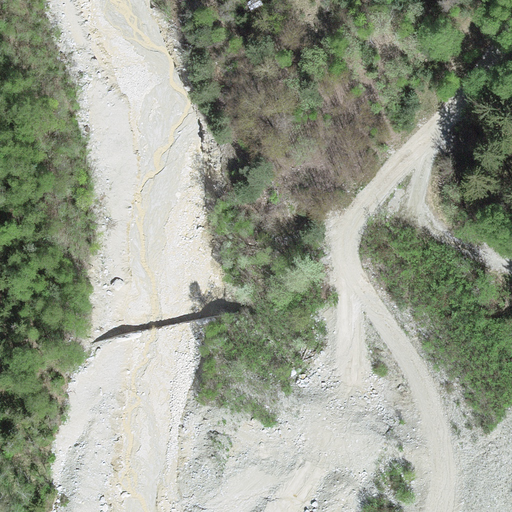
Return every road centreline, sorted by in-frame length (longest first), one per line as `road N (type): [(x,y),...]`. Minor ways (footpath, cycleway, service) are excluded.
road 1 (track): [(511,23),(346,233),(366,314),(405,355),(451,465),(457,511)]
road 2 (track): [(429,127),(425,198),(435,229),(511,262)]
